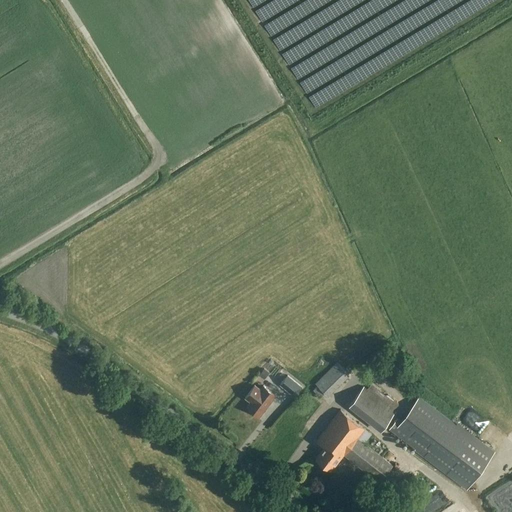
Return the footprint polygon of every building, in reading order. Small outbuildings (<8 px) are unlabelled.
[(337,362),(315,383),(328,396),(349,375),(337,362)] [(373,382),(382,375),(376,369),(368,376),(373,382)] [(287,374),(280,384),(294,395),(301,385),(287,374)] [(246,407),(259,416),(276,395),(263,385),(259,390),(254,386),(246,397),(251,400),(246,407)] [(380,431),(395,411),(366,388),(363,386),(348,406),(380,431)] [(473,438),(473,439),(420,398),(402,421),(398,418),(390,429),(416,449),(415,449),(467,490),(494,455),(473,438)] [(392,466),(364,443),(371,434),(340,409),(315,441),(323,447),(314,459),(331,471),(344,454),(379,482),(392,466)]
